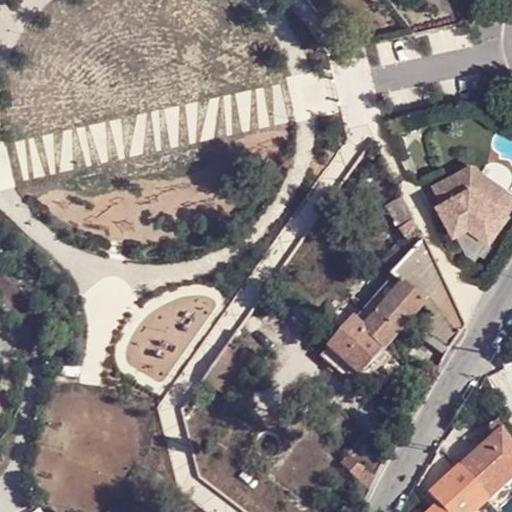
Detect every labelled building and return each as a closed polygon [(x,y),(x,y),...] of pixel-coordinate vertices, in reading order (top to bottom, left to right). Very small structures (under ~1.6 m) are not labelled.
[(503,188),(511,194),(511,184),(480,163),(468,171),(472,171),(477,171),(481,172),(484,174),(503,188)] [(484,260),(511,217),(511,194),(503,188),(484,174),(481,172),(477,171),(472,171),(468,171),(448,181),(458,199),(450,203),(449,204),(473,253),(484,260)] [(458,199),(448,181),(441,184),(450,203),(458,199)] [(330,353),(361,379),(382,354),(422,308),(437,318),(425,331),(451,350),(467,328),(418,222),(405,199),(390,209),(403,232),(418,253),(330,353)] [(347,222),(341,216),(335,227),(341,231),(347,222)] [(0,420),(11,403),(18,370),(13,337),(0,312),(0,420)] [(238,401),(253,381),(236,368),(244,356),(234,349),(211,381),(238,401)] [(351,388),(361,379),(330,353),(321,362),(351,388)] [(392,362),(382,354),(361,379),(369,386),(392,362)] [(238,401),(211,381),(206,388),(203,394),(230,413),(238,401)] [(511,445),(502,432),(461,469),(490,502),(511,482),(511,445)] [(371,494),(388,464),(381,449),(368,437),(357,450),(358,453),(351,462),(371,494)] [(478,511),(490,502),(461,469),(430,498),(439,507),(433,511),(478,511)]
